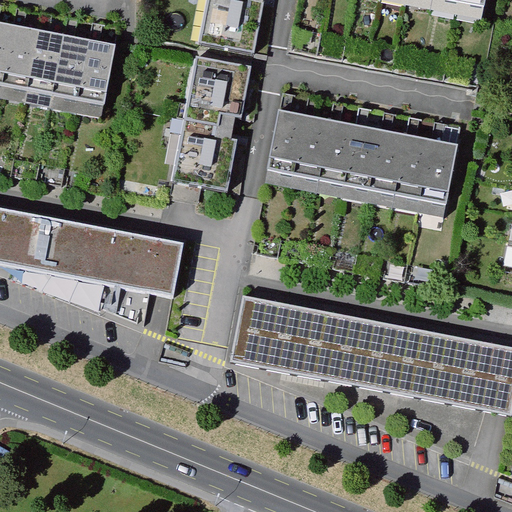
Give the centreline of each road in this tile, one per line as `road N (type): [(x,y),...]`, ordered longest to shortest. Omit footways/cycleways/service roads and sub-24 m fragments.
road 1 (primary): [(318,511),(0,381)]
road 2 (residential): [(500,511),(198,388)]
road 3 (residential): [(511,333),(218,280)]
road 4 (residential): [(234,248),(284,0)]
road 5 (residential): [(234,248),(0,206)]
road 6 (residential): [(198,388),(0,311)]
